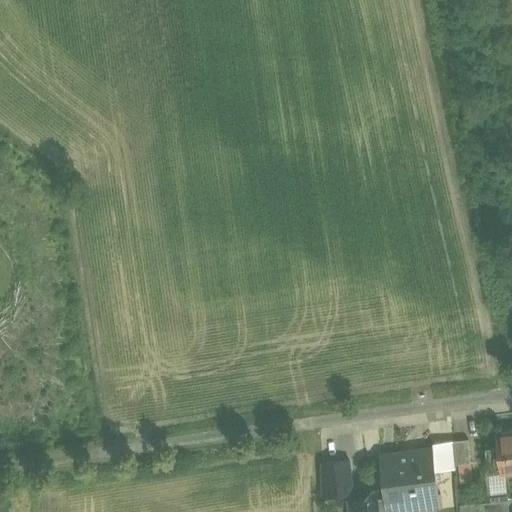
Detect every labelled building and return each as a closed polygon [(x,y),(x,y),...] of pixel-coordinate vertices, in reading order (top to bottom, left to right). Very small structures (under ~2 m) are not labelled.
[(511,433),(498,435),(499,446),(486,447),(489,469),(501,467),(502,471),(511,470),(511,433)] [(469,439),(454,440),(456,464),(459,464),(471,462),(469,439)] [(456,468),(452,441),(434,443),(437,471),(456,468)] [(433,449),(381,455),(381,460),(385,490),(388,511),(390,511),(389,508),(424,503),(424,499),(438,498),(439,505),(441,505),(433,449)] [(349,460),(322,463),(323,495),(353,491),(349,460)] [(459,464),(461,483),(473,482),(471,462),(459,464)] [(473,503),(472,488),(459,489),(460,504),(472,503),(473,503)] [(388,511),(385,490),(372,492),(366,499),(350,501),(352,511),(388,511)] [(473,503),(472,503),(472,511),(509,511),(509,499),(473,503)] [(460,504),(460,511),(472,511),(472,503),(460,504)]
